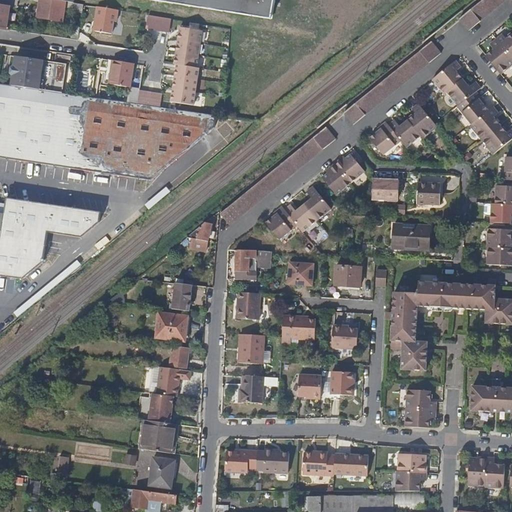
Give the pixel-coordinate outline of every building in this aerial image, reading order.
[(66,2),(55,0),(39,0),(37,16),(62,21),(66,2)] [(148,0),(230,14),(272,21),(274,0),(148,0)] [(504,0),(482,0),(458,20),(468,31),(504,0)] [(118,10),(96,6),(94,17),(97,18),(97,23),(93,24),(93,28),(95,30),(95,31),(112,34),(114,21),(116,21),(118,10)] [(167,34),(170,18),(147,14),(145,30),(167,34)] [(180,28),(178,40),(200,44),(202,31),(180,28)] [(511,60),(511,33),(505,39),(501,34),(495,39),(511,60)] [(484,56),(489,62),(511,62),(511,60),(495,39),(488,44),(492,49),(484,56)] [(178,40),(176,52),(198,56),(200,44),(178,40)] [(343,114),(352,126),(374,109),(386,97),(411,77),(439,53),(430,42),(415,55),(379,84),(343,114)] [(176,64),(197,68),(198,56),(176,52),(174,64),(176,64)] [(132,63),(113,60),(112,68),(110,68),(107,84),(129,88),(132,63)] [(446,91),(462,78),(455,71),(460,67),(455,61),(433,79),(431,80),(443,94),(446,91)] [(511,62),(489,62),(500,74),(511,64),(511,62)] [(197,80),(199,68),(197,68),(176,64),(174,77),(197,80)] [(86,88),(87,74),(79,73),(77,87),(86,88)] [(195,93),(197,80),(174,77),(172,89),(195,93)] [(468,86),(462,78),(446,91),(457,105),(475,90),(479,87),(474,80),(468,86)] [(138,104),(0,84),(0,156),(152,179),(210,129),(212,115),(160,107),(138,104)] [(140,88),(138,104),(160,107),(162,91),(140,88)] [(193,106),(195,93),(172,89),(170,103),(193,106)] [(470,124),(488,109),(483,104),(482,105),(477,100),(481,97),(475,90),(457,105),(456,106),(470,124)] [(423,110),(417,103),(411,108),(415,113),(407,120),(420,135),(422,138),(437,126),(434,124),(425,113),(423,110)] [(498,112),(493,105),(488,109),(470,124),(469,125),(481,139),(500,124),(494,116),(498,112)] [(401,141),(406,147),(420,135),(407,120),(399,126),(394,120),(388,125),(401,141)] [(376,135),(374,133),(368,138),(383,155),(401,141),(388,125),(385,122),(379,127),(382,130),(376,135)] [(481,139),(492,153),(511,136),(511,128),(506,132),(500,124),(481,139)] [(379,127),(373,132),(374,133),(376,135),(382,130),(379,127)] [(252,188),(231,206),(230,225),(281,183),(294,172),(301,167),(335,140),(325,128),(292,155),(252,188)] [(334,163),(350,182),(364,171),(349,154),(344,158),(340,161),(338,159),(334,163)] [(335,195),(350,182),(334,163),(328,168),(330,170),(326,173),(320,177),(335,195)] [(399,186),(398,202),(413,203),(415,176),(408,176),(408,186),(399,186)] [(441,182),(418,181),(417,203),(440,204),(441,182)] [(310,213),(316,220),(330,209),(311,185),(305,191),(311,198),(303,204),(310,213)] [(511,185),(496,185),(494,203),(498,203),(511,204),(511,185)] [(0,275),(22,278),(43,262),(46,231),(80,236),(98,222),(99,212),(7,199),(0,237),(0,275)] [(494,203),(491,203),(490,221),(510,223),(511,211),(511,204),(498,203),(494,203)] [(296,226),(302,232),(316,220),(310,213),(303,204),(295,211),(289,204),(282,210),(296,226)] [(230,225),(231,206),(220,215),(228,226),(230,225)] [(278,240),(296,226),(282,210),(280,207),(274,212),(277,215),(270,220),(269,218),(263,223),(278,240)] [(213,223),(208,221),(189,236),(209,241),(213,223)] [(394,223),(394,225),(392,253),(411,254),(411,249),(428,250),(429,225),(394,223)] [(487,228),(486,246),(487,246),(511,246),(511,239),(511,240),(511,229),(487,228)] [(511,246),(487,246),(487,264),(501,264),(507,265),(511,264),(511,246)] [(237,249),(236,270),(255,271),(255,268),(271,268),(272,252),(250,250),(237,249)] [(312,286),(312,264),(289,262),(288,284),(312,286)] [(361,269),(335,267),(334,285),(360,287),(361,269)] [(255,271),(236,270),(235,279),(255,280),(255,271)] [(376,272),(376,285),(383,285),(384,272),(376,272)] [(392,312),(386,312),(386,319),(392,320),(390,347),(402,348),(401,369),(425,370),(426,350),(426,343),(426,342),(415,341),(416,326),(416,314),(417,306),(439,307),(445,307),(486,309),(486,323),(498,324),(511,324),(511,300),(495,300),(496,286),(496,280),(488,279),(488,285),(447,283),(447,278),(439,277),(439,283),(418,282),(417,293),(394,292),(392,312)] [(174,288),(171,309),(189,311),(192,290),(174,288)] [(246,293),(239,293),(238,319),(259,320),(261,294),(246,293)] [(160,313),(157,338),(185,342),(188,316),(160,313)] [(300,316),(283,315),(282,336),(281,345),(290,345),(289,338),(315,339),(316,320),(300,318),(300,316)] [(349,324),(334,324),(333,346),(357,348),(359,327),(348,328),(349,324)] [(264,335),(240,334),(239,361),(263,363),(264,335)] [(187,347),(169,345),(167,366),(185,368),(187,347)] [(354,373),(333,372),(332,394),(353,396),(354,373)] [(160,373),(158,395),(159,395),(178,398),(181,376),(160,373)] [(499,376),(491,375),(490,385),(471,384),(470,408),(511,410),(511,386),(498,385),(499,376)] [(263,377),(243,376),(243,390),(239,390),(239,402),(262,403),(263,377)] [(312,401),(320,401),(321,378),(300,376),(299,398),(306,398),(312,398),(312,401)] [(406,390),(405,408),(435,410),(435,402),(429,402),(429,391),(406,390)] [(178,398),(159,395),(155,422),(173,424),(177,425),(180,398),(178,398)] [(405,408),(404,427),(409,427),(428,428),(428,418),(434,419),(435,410),(405,408)] [(150,422),(143,421),(140,448),(162,451),(170,453),(173,424),(155,422),(150,422)] [(334,453),(334,451),(321,450),(321,446),(306,445),(305,467),(333,469),(334,453)] [(255,469),(256,451),(240,450),(239,453),(225,452),(223,471),(247,473),(247,468),(255,469)] [(255,469),(255,470),(262,471),(262,472),(286,473),(287,454),(279,454),(274,453),(275,450),(263,450),(263,452),(256,451),(255,469)] [(333,469),(333,473),(366,475),(368,455),(334,453),(333,469)] [(124,465),(135,466),(136,455),(125,454),(124,465)] [(397,472),(426,473),(427,465),(426,465),(426,456),(419,455),(413,455),(398,454),(397,472)] [(483,485),(485,456),(477,456),(477,458),(468,457),(468,465),(468,471),(467,485),(483,485)] [(495,457),(485,456),(483,485),(483,487),(502,488),(504,464),(494,463),(495,457)] [(66,479),(70,458),(60,457),(56,477),(66,479)] [(169,489),(173,461),(153,459),(149,486),(169,489)] [(397,472),(395,471),(395,492),(411,492),(419,492),(419,480),(426,481),(426,473),(397,472)] [(31,481),(29,492),(39,494),(40,483),(31,481)] [(141,491),(126,489),(124,506),(146,510),(147,501),(148,501),(149,492),(141,491)] [(174,504),(176,496),(169,495),(149,492),(148,501),(174,504)] [(299,511),(392,511),(393,499),(337,499),(308,498),(308,509),(300,509),(299,511)]
